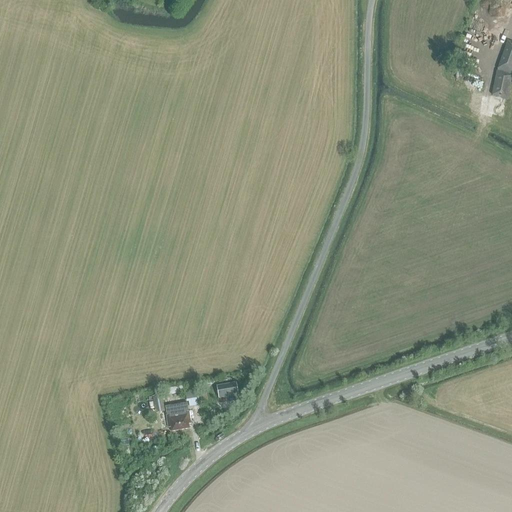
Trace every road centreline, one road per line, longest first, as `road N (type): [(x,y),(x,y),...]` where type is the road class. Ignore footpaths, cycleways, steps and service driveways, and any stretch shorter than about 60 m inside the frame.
road 1 (unclassified): [(252,427),(360,155),(370,0)]
road 2 (tertiary): [(252,427),(511,338)]
road 3 (tertiary): [(156,511),(200,461),(252,427)]
